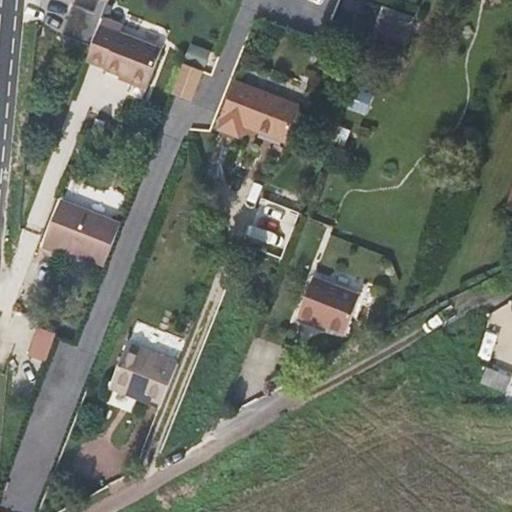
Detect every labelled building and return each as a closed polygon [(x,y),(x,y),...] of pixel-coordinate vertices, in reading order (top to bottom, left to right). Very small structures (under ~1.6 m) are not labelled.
[(112,0),(113,0),(108,14),(87,6),(75,37),(78,38),(91,43),(104,48),(110,31),(122,0),(112,0)] [(404,44),(412,23),(414,18),(384,7),(374,33),(404,44)] [(162,42),(164,34),(126,24),(124,32),(162,42)] [(147,84),(160,51),(110,31),(104,48),(98,64),(109,68),(109,69),(124,75),(147,84)] [(91,43),(78,38),(75,45),(89,50),(91,43)] [(196,102),(207,72),(189,64),(177,95),(196,102)] [(147,84),(124,75),(123,79),(146,88),(147,84)] [(358,127),(369,132),(389,83),(379,79),(377,82),(370,100),(369,99),(358,127)] [(300,109),(298,108),(235,83),(217,129),(237,138),(242,125),(284,143),(286,144),(300,109)] [(337,126),(331,142),(345,147),(351,131),(337,126)] [(110,267),(126,225),(64,201),(47,248),(60,253),(63,248),(110,267)] [(297,317),(312,324),(314,317),(329,322),(345,329),(359,292),(314,274),(297,317)] [(326,329),(329,322),(314,317),(312,324),(326,329)] [(48,360),(58,333),(40,327),(31,354),(48,360)] [(165,393),(183,350),(132,331),(116,374),(165,393)] [(511,377),(487,368),(480,383),(505,393),(511,377)]
